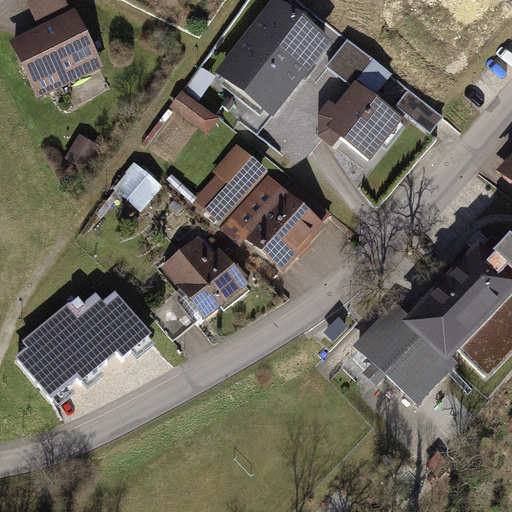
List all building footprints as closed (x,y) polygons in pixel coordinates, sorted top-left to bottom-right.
[(59,0),(35,0),(26,5),(40,33),(10,49),(35,98),(94,69),(59,0)] [(322,40),(270,0),(268,0),(212,73),(265,113),(322,40)] [(336,135),(365,157),(396,118),(352,82),(332,107),(325,101),(315,114),(314,136),(327,146),(336,135)] [(171,111),(208,139),(221,122),(183,94),(171,111)] [(439,132),(447,116),(412,98),(404,114),(439,132)] [(80,137),(67,160),(82,169),(96,145),(80,137)] [(235,149),(190,201),(216,224),(262,172),(235,149)] [(511,149),(498,166),(511,178),(511,149)] [(113,193),(142,216),(163,190),(135,167),(113,193)] [(224,224),(276,271),(318,223),(265,177),(224,224)] [(156,268),(198,319),(240,285),(212,250),(207,254),(194,237),(156,268)] [(511,286),(511,278),(474,241),(399,319),(441,359),(511,286)] [(18,356),(52,397),(79,375),(83,379),(117,350),(123,358),(150,335),(116,294),(104,304),(97,297),(76,315),(68,306),(23,343),(28,349),(18,356)] [(449,367),(441,359),(399,319),(385,305),(347,344),(412,406),(449,367)]
